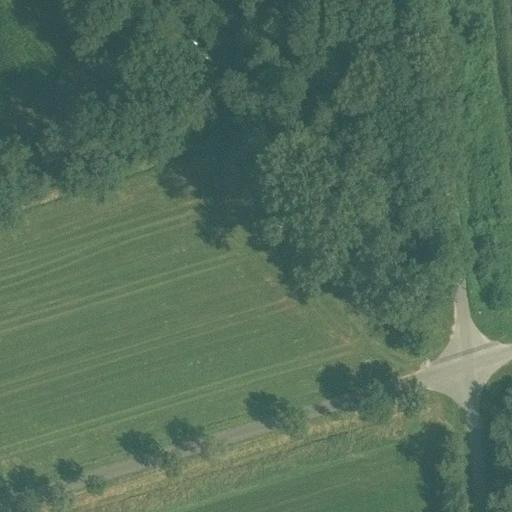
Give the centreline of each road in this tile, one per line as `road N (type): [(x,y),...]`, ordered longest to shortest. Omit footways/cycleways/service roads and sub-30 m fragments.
road 1 (unclassified): [(474,368),(3,511)]
road 2 (unclassified): [(436,0),(474,368)]
road 3 (unclassified): [(485,511),(474,368)]
